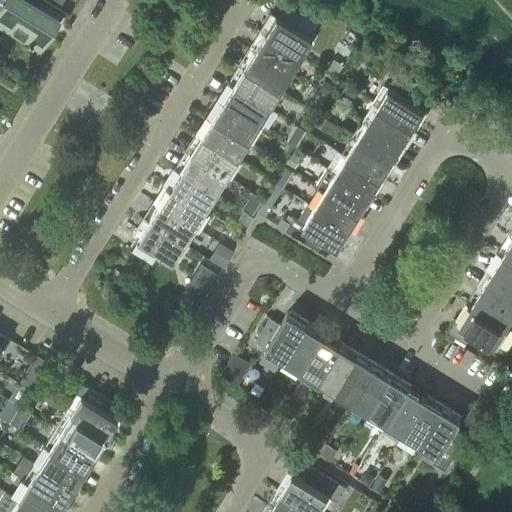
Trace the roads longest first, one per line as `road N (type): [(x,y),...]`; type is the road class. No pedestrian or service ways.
road 1 (residential): [(408,346),(499,191),(492,162),(442,143),(430,151),(339,306)]
road 2 (residential): [(223,0),(234,8),(44,307)]
road 3 (residential): [(173,386),(254,256),(339,306)]
road 4 (residential): [(0,176),(109,0)]
road 5 (residential): [(173,386),(265,445),(225,511)]
road 6 (residential): [(44,307),(173,386)]
road 7 (residential): [(95,511),(173,386)]
